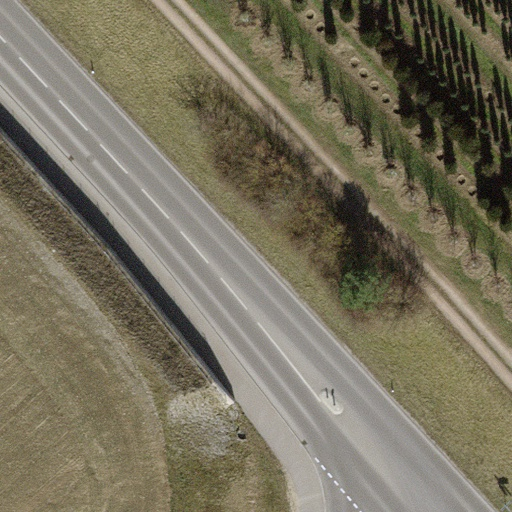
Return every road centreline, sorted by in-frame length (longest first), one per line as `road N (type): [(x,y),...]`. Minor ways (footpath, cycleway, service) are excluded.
road 1 (tertiary): [(0,39),(441,511)]
road 2 (track): [(174,0),(511,368)]
